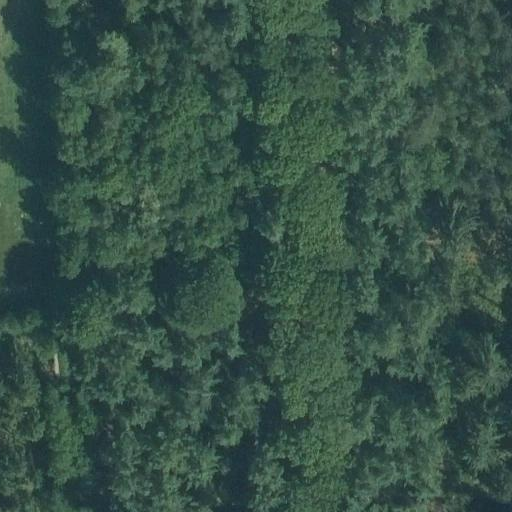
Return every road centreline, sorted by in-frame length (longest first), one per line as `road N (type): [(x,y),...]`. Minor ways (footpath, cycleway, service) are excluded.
road 1 (track): [(306,511),(290,0)]
road 2 (track): [(299,254),(104,294),(57,314),(64,511)]
